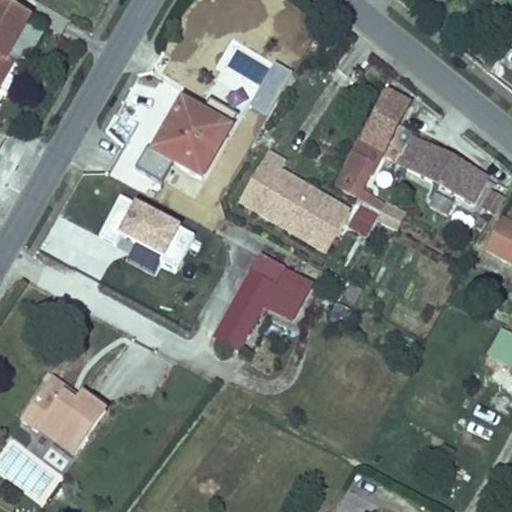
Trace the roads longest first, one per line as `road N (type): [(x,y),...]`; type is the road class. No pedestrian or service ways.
road 1 (tertiary): [(0,257),(146,0)]
road 2 (tertiary): [(346,0),(511,132)]
